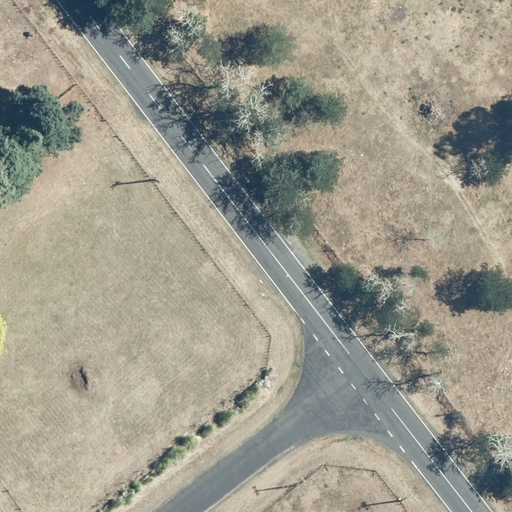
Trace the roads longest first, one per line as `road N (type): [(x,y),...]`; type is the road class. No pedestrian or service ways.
road 1 (tertiary): [(76,0),(364,373)]
road 2 (unclassified): [(184,511),(364,373)]
road 3 (tertiary): [(364,373),(471,511)]
